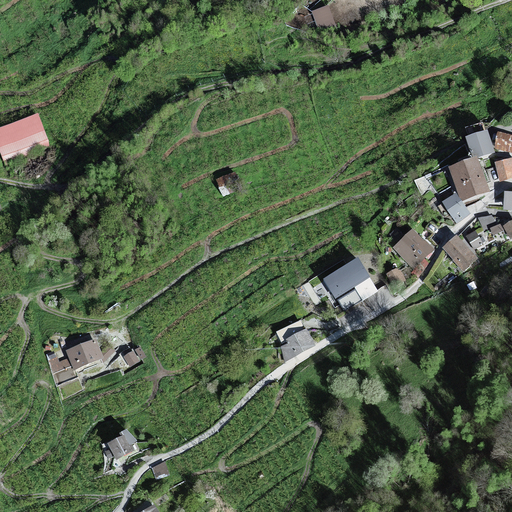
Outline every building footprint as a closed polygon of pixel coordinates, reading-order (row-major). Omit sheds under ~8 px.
[(329,6),(311,12),(319,34),(336,28),(329,6)] [(0,152),(5,167),(50,151),(37,115),(0,127),(0,152)] [(489,130),(467,137),(473,158),(495,152),(489,130)] [(511,135),(499,132),(495,147),(511,151),(511,135)] [(479,158),(450,167),(462,201),(490,191),(479,158)] [(511,159),(495,162),(498,181),(511,178),(511,159)] [(233,171),(214,180),(221,196),(240,187),(233,171)] [(511,192),(504,192),(503,210),(511,210),(511,192)] [(457,194),(443,203),(455,223),(468,212),(457,194)] [(492,215),(478,218),(485,231),(497,226),(492,215)] [(511,220),(502,225),(507,238),(511,235),(511,220)] [(484,244),(475,230),(467,236),(475,249),(484,244)] [(412,232),(392,252),(413,272),(433,252),(412,232)] [(458,235),(442,249),(460,270),(476,256),(458,235)] [(370,277),(358,258),(323,279),(336,299),(370,277)] [(398,268),(386,274),(392,287),(405,281),(398,268)] [(285,341),(287,344),(280,348),(286,359),(313,345),(305,330),(285,341)] [(95,343),(66,354),(73,371),(102,361),(95,343)] [(129,364),(140,360),(136,348),(125,352),(129,364)] [(122,436),(107,443),(115,459),(134,450),(130,443),(137,440),(127,429),(120,432),(122,436)]
